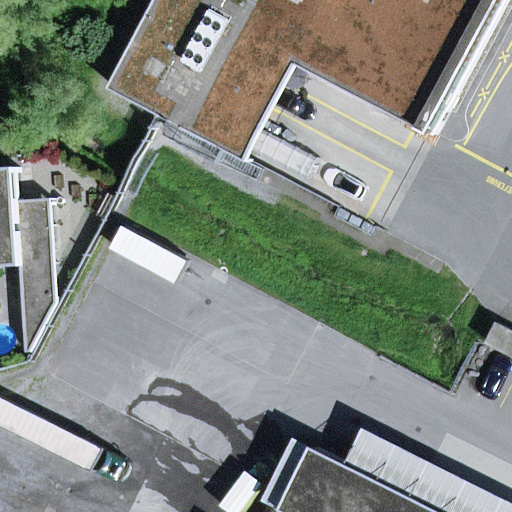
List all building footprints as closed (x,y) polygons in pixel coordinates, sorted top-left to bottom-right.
[(164,0),(117,90),(160,113),(224,147),(230,137),(276,49),(307,66),(439,136),(500,20),(511,0),(164,0)] [(224,147),(255,163),(307,66),(276,49),(230,137),(224,147)] [(0,268),(28,267),(24,202),(22,169),(0,170),(0,268)] [(30,300),(63,298),(56,200),(24,202),(28,267),(30,300)] [(37,353),(63,304),(63,298),(30,300),(32,353),(37,353)] [(491,344),(511,355),(511,330),(501,325),(491,344)] [(448,511),(511,511),(511,500),(372,430),(354,465),(448,511)] [(271,502),(290,511),(322,448),(303,439),(271,502)] [(448,511),(354,465),(322,448),(290,511),(289,511),(448,511)]
